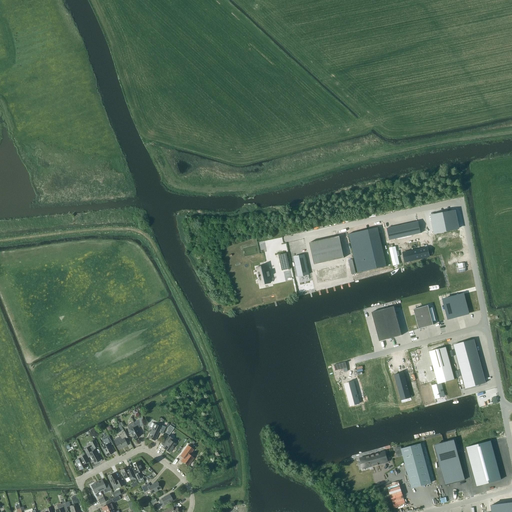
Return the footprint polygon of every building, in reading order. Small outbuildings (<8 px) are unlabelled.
[(455,211),(431,215),(435,233),(458,228),(455,211)] [(390,228),(387,228),(389,240),(393,239),(397,238),(421,233),(418,221),(416,222),(417,222),(413,223),(412,223),(408,224),(406,224),(402,225),(399,226),(395,227),(394,227),(391,228),(390,228)] [(349,234),(357,273),(387,267),(378,228),(377,228),(377,229),(349,235),(349,234)] [(437,242),(448,240),(450,250),(462,248),(458,228),(435,233),(437,242)] [(314,265),(343,258),(339,236),(309,243),(314,265)] [(427,245),(403,250),(405,261),(430,256),(427,245)] [(286,253),(278,255),(282,271),(290,269),(286,253)] [(304,255),(294,257),(298,277),(308,275),(304,255)] [(346,265),(315,272),(318,285),(349,279),(346,265)] [(267,266),(257,268),(258,276),(259,277),(260,285),(270,283),(269,277),(270,276),(269,271),(268,272),(267,266)] [(463,294),(443,299),(448,317),(448,316),(448,319),(451,318),(468,314),(463,294)] [(428,305),(413,309),(419,329),(433,325),(428,305)] [(394,306),(372,312),(380,341),(402,335),(394,306)] [(475,340),(456,345),(461,364),(467,388),(487,383),(480,358),(475,340)] [(446,347),(429,351),(430,356),(431,356),(432,362),(435,373),(435,372),(437,378),(436,378),(438,384),(442,383),(443,383),(454,380),(446,347)] [(346,362),(334,365),(335,371),(347,368),(346,362)] [(405,372),(395,375),(403,404),(413,402),(405,372)] [(353,381),(343,384),(344,384),(346,390),(344,390),(345,395),(347,400),(349,400),(350,404),(350,405),(358,402),(355,389),(353,381)] [(431,385),(435,399),(446,396),(442,383),(438,384),(431,385)] [(140,426),(139,419),(133,422),(127,426),(129,430),(129,431),(131,435),(132,435),(134,439),(140,436),(136,428),(140,426)] [(152,427),(152,428),(148,437),(155,441),(158,432),(162,434),(165,427),(159,424),(158,425),(154,423),(152,427)] [(115,443),(118,449),(124,446),(124,447),(127,445),(124,439),(127,438),(124,431),(121,433),(121,434),(119,435),(120,437),(113,440),(115,443)] [(168,435),(164,440),(167,442),(163,448),(169,453),(175,444),(171,441),(173,439),(168,435)] [(106,445),(102,447),(107,456),(113,453),(109,446),(112,444),(109,437),(103,440),(106,445)] [(429,454),(435,452),(431,441),(425,442),(429,454)] [(443,444),(435,446),(439,462),(445,485),(465,480),(458,457),(456,450),(454,441),(453,441),(449,443),(449,442),(448,443),(444,444),(443,444)] [(491,441),(466,447),(477,486),(501,480),(491,441)] [(411,488),(431,483),(421,444),(401,449),(404,461),(411,488)] [(181,461),(187,466),(193,458),(189,455),(193,449),(188,445),(180,456),(183,458),(181,461)] [(94,449),(93,449),(92,447),(89,448),(85,451),(88,457),(89,456),(92,461),(93,461),(94,463),(100,460),(98,457),(98,456),(94,449)] [(384,452),(360,458),(361,460),(363,468),(372,466),(373,467),(373,466),(378,465),(378,464),(382,463),(387,462),(386,457),(385,454),(384,452)] [(75,461),(80,470),(86,466),(84,463),(88,461),(84,455),(81,457),(81,458),(75,461)] [(143,470),(139,461),(133,464),(135,467),(132,468),(136,476),(135,476),(137,480),(138,480),(138,481),(139,484),(144,481),(142,478),(140,472),(143,470)] [(124,479),(128,477),(130,480),(135,478),(130,468),(127,470),(126,467),(120,470),(124,479)] [(116,484),(118,488),(123,485),(120,479),(117,480),(114,473),(108,476),(112,486),(116,484)] [(102,480),(96,482),(100,491),(103,489),(105,492),(111,490),(107,482),(104,484),(102,480)] [(100,491),(96,482),(91,485),(96,496),(99,495),(97,492),(100,491)] [(148,483),(141,487),(144,492),(149,490),(151,493),(161,488),(157,482),(150,486),(148,483)] [(160,503),(159,503),(161,507),(165,505),(165,504),(172,500),(169,494),(158,500),(160,503)] [(69,506),(71,511),(78,511),(77,506),(81,505),(79,499),(77,495),(71,497),(73,505),(69,506)] [(55,511),(64,511),(68,510),(67,507),(65,502),(57,505),(58,510),(55,511)] [(101,508),(103,511),(106,511),(114,509),(111,503),(101,508)] [(511,511),(511,503),(490,506),(491,511),(511,511)]
